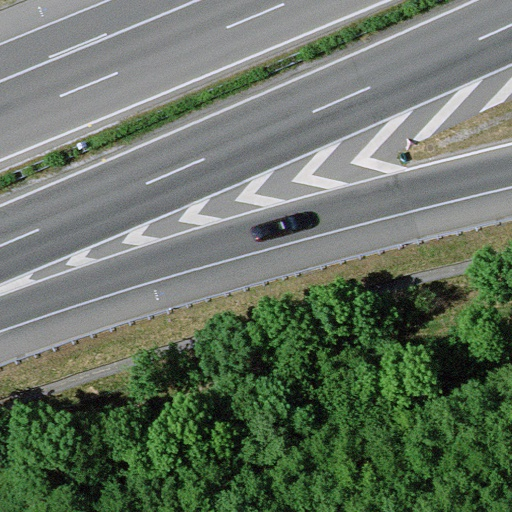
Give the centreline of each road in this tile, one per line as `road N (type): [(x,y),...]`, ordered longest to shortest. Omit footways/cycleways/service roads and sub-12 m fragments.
road 1 (motorway): [(0,245),(511,23)]
road 2 (motorway): [(0,297),(511,166)]
road 3 (motorway): [(293,0),(0,120)]
